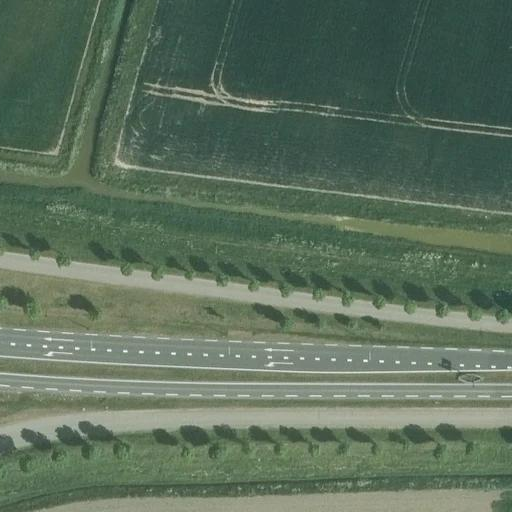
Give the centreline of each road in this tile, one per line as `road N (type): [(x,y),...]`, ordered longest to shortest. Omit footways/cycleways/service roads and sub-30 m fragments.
road 1 (unclassified): [(511,326),(0,257)]
road 2 (unclassified): [(511,419),(173,421),(0,441)]
road 3 (primary): [(511,364),(0,335)]
road 4 (primary): [(0,379),(511,393)]
